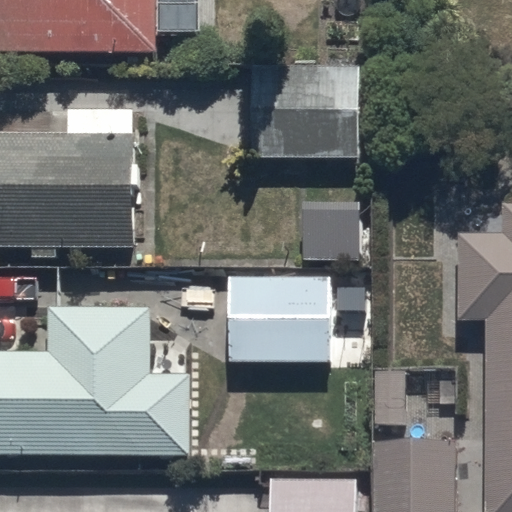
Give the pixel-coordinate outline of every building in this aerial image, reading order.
[(0,0),(0,51),(164,53),(164,34),(178,34),(178,0),(0,0)] [(261,63),(260,155),(368,156),(369,64),(261,63)] [(0,245),(35,245),(35,260),(64,259),(64,245),(142,245),(142,108),(73,108),(73,133),(0,133),(0,245)] [(311,204),(313,258),(367,258),(367,204),(311,204)] [(490,323),(489,511),(511,511),(511,204),(506,205),(506,233),(460,233),(460,323),(490,323)] [(235,275),(234,360),(337,361),(338,276),(235,275)] [(0,351),(0,453),(198,455),(199,372),(160,372),(161,307),(57,306),(57,352),(0,351)] [(376,369),(375,425),(407,426),(408,369),(376,369)] [(376,437),(375,511),(459,511),(460,438),(376,437)] [(274,478),(274,511),(362,511),(362,477),(274,478)]
